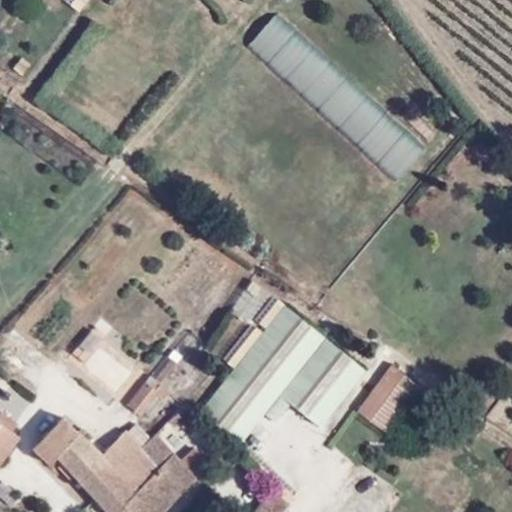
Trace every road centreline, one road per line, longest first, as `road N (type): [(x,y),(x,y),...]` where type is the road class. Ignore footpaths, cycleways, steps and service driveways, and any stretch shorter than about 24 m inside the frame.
road 1 (track): [(0,294),(256,0)]
road 2 (track): [(511,147),(401,0)]
